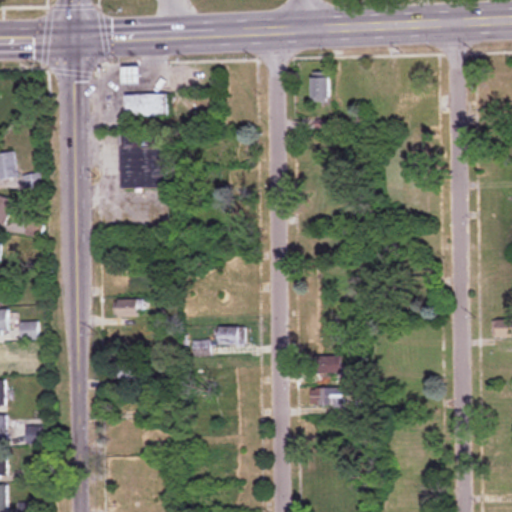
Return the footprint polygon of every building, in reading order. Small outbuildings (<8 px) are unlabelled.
[(124,67),(143,66),(144,84),(125,85),(124,67)] [(421,96),(421,75),(403,75),(404,96),(421,96)] [(313,76),(313,102),(330,102),(330,76),(313,76)] [(361,98),(361,77),(344,77),(344,98),(361,98)] [(391,98),(391,77),(373,77),(373,98),(391,98)] [(128,117),(127,94),(169,93),(170,116),(128,117)] [(421,118),(421,104),(405,104),(405,118),(421,118)] [(400,128),(400,110),(382,110),(382,128),(400,128)] [(123,132),(167,131),(168,187),(123,188),(123,132)] [(315,137),(315,154),(342,154),(342,137),(315,137)] [(0,179),(18,180),(18,154),(0,153),(0,179)] [(315,186),(339,186),(339,167),(315,167),(315,186)] [(43,189),(42,175),(26,175),(26,189),(43,189)] [(0,222),(8,225),(16,201),(0,195),(0,222)] [(336,217),(336,200),(311,200),(311,217),(336,217)] [(221,219),(238,219),(238,202),(221,202),(221,219)] [(42,236),(41,223),(29,224),(30,236),(42,236)] [(428,260),(402,260),(402,277),(428,277),(428,260)] [(312,278),(336,278),(336,261),(312,261),(312,278)] [(247,296),(216,296),(216,312),(247,312),(247,296)] [(144,299),(120,299),(120,316),(144,316),(144,299)] [(0,310),(0,335),(10,336),(10,311),(0,310)] [(494,338),(511,337),(511,320),(494,320),(494,338)] [(336,324),(312,324),(312,341),(336,341),(336,324)] [(248,327),(223,327),(223,346),(248,346),(248,327)] [(394,352),(394,370),(424,370),(424,352),(394,352)] [(345,356),(316,356),(316,374),(345,374),(345,356)] [(248,376),(248,360),(227,360),(227,376),(248,376)] [(147,380),(147,362),(117,362),(117,380),(147,380)] [(0,379),(0,404),(10,405),(10,380),(0,379)] [(347,387),(317,387),(317,406),(347,406),(347,387)] [(224,409),(251,409),(251,392),(224,392),(224,409)] [(0,414),(0,440),(9,440),(9,415),(0,414)] [(144,431),(123,431),(123,443),(144,443),(144,431)] [(0,475),(9,475),(9,449),(0,449),(0,475)] [(343,467),(343,450),(317,450),(317,467),(343,467)] [(224,453),(224,470),(246,470),(246,453),(224,453)] [(0,510),(9,510),(9,485),(0,484),(0,510)]
